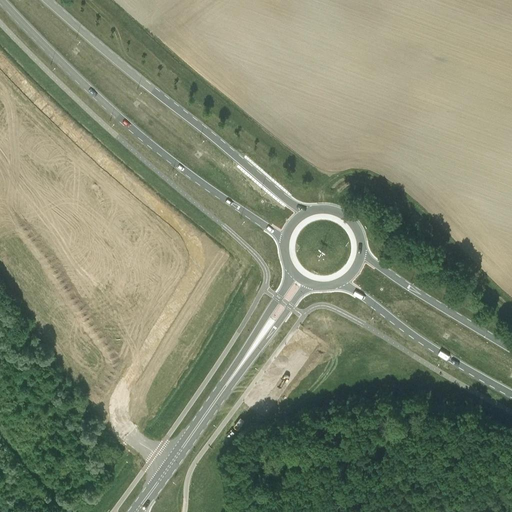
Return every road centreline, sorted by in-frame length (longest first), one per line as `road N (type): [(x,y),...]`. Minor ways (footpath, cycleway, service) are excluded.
road 1 (primary): [(0,1),(156,149),(284,243)]
road 2 (primary): [(307,212),(46,0)]
road 3 (primary): [(338,283),(511,394)]
road 4 (primary): [(136,511),(246,355)]
road 5 (primary): [(511,349),(361,252)]
